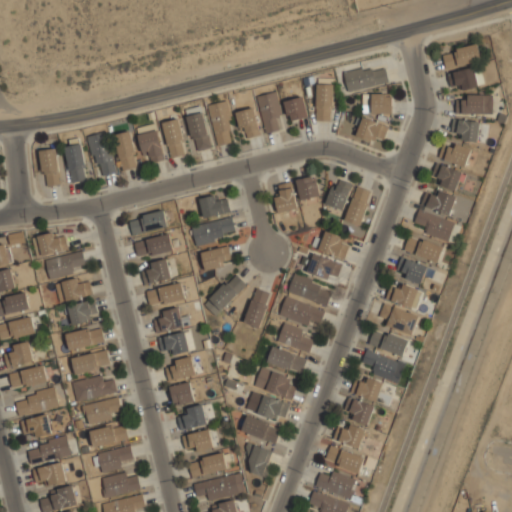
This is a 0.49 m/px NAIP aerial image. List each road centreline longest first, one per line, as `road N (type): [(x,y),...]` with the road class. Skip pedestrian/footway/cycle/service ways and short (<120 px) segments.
road 1 (tertiary): [(509,0),(67,118),(0,126)]
road 2 (residential): [(407,30),(421,116),(277,511)]
road 3 (residential): [(0,217),(74,208),(313,147),(403,173)]
road 4 (residential): [(98,202),(174,511)]
